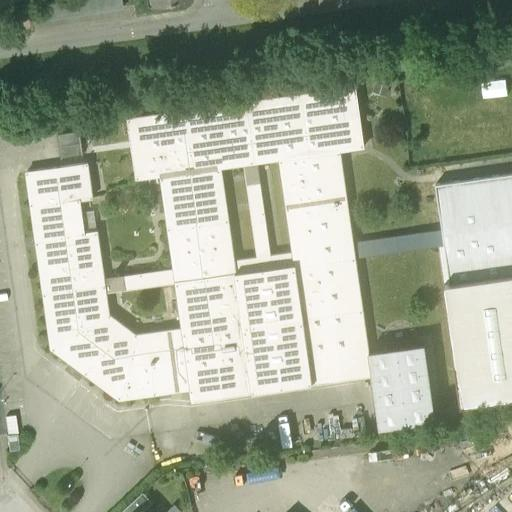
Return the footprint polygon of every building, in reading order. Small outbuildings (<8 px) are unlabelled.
[(122,0),(41,0),(45,19),(124,7),(122,0)] [(371,376),(379,430),(435,422),(424,344),(367,352),(338,150),(364,146),(355,85),(127,118),(136,178),(160,174),(173,270),(103,279),(97,231),(77,234),(73,201),(92,198),(88,164),(26,172),(31,207),(33,206),(38,239),(35,239),(50,349),(118,400),(188,391),(190,402),(252,393),(249,369),(305,361),(308,385),(371,376)] [(67,155),(87,152),(84,129),(64,132),(67,155)] [(511,173),(435,184),(444,243),(438,244),(461,406),(511,398),(511,173)] [(142,491),(122,510),(123,511),(143,511),(144,511),(153,503),(142,491)]
